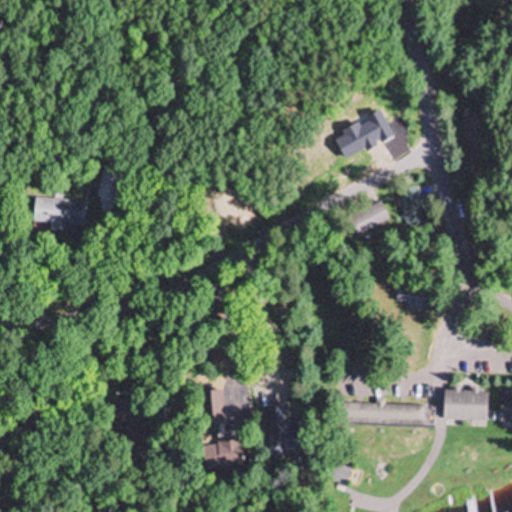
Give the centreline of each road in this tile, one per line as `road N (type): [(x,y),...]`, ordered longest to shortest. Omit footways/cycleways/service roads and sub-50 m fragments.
road 1 (residential): [(436,143),(167,297),(0,328)]
road 2 (residential): [(511,361),(468,359),(436,143)]
road 3 (residential): [(401,0),(436,143)]
